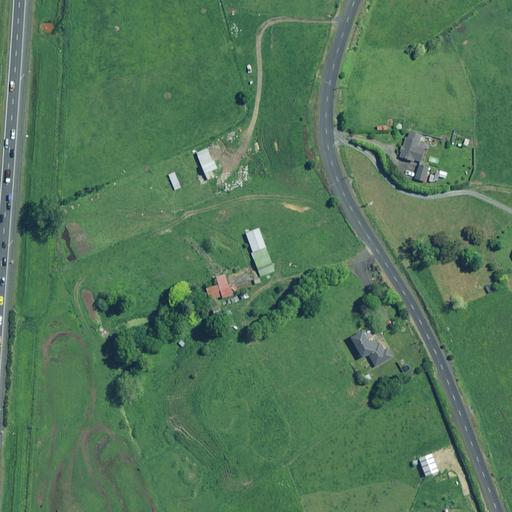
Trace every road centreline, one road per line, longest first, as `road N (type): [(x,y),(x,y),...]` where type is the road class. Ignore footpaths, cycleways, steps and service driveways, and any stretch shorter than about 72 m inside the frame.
road 1 (unclassified): [(498,511),(428,334),(331,161),(327,98),(355,0)]
road 2 (motorway): [(25,0),(0,360)]
